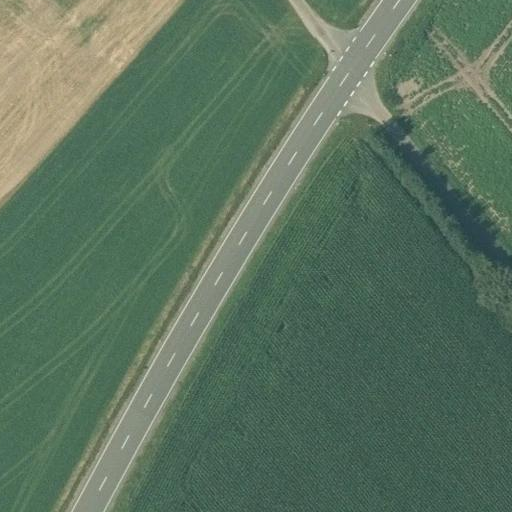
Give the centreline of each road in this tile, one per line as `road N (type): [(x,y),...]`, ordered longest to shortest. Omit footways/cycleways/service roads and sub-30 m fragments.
road 1 (secondary): [(350,70),(177,344),(87,511)]
road 2 (unclassified): [(511,272),(350,70)]
